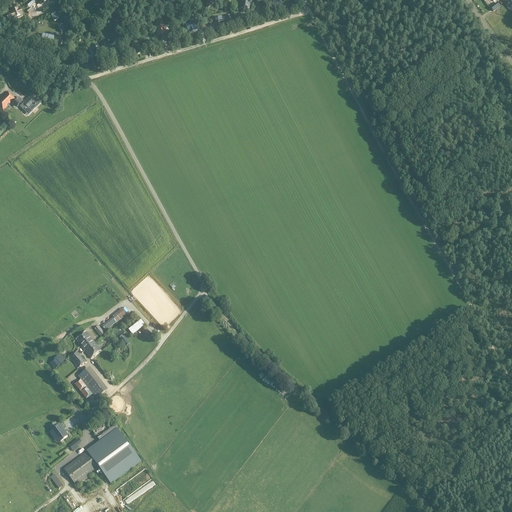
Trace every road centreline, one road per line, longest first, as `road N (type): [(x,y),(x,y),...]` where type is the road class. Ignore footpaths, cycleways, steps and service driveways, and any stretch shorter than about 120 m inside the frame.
road 1 (unclassified): [(98,408),(161,344),(202,282),(85,78)]
road 2 (track): [(511,382),(360,108)]
road 3 (unclassified): [(310,11),(85,78)]
road 4 (unknown): [(164,339),(127,305),(62,335)]
road 5 (track): [(304,0),(360,108)]
